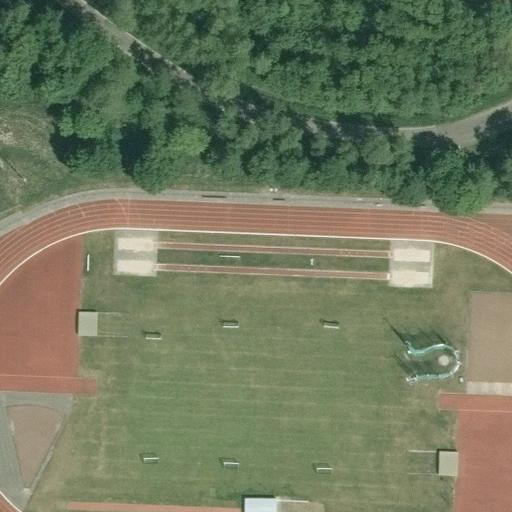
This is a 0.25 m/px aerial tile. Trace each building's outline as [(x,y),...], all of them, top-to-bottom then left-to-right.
[(469,242),(469,209),(366,208),(365,241),(469,242)] [(433,273),(434,264),(404,262),(403,279),(421,280),(421,272),(433,273)] [(84,314),(84,337),(101,337),(100,314),(84,314)] [(445,453),(445,477),(463,477),(464,454),(445,453)] [(251,505),(251,511),(288,511),(288,503),(251,505)]
